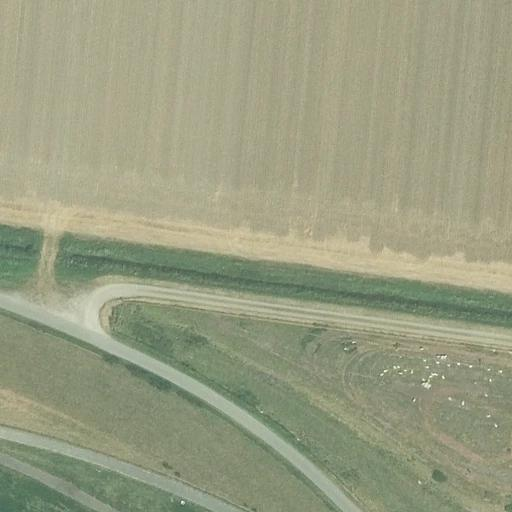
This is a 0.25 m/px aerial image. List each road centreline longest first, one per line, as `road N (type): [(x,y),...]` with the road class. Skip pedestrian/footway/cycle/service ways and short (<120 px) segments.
road 1 (track): [(56,323),(75,300),(106,287),(511,340)]
road 2 (unclassified): [(351,511),(223,406),(138,359),(0,302)]
road 3 (track): [(0,439),(63,451),(232,511)]
